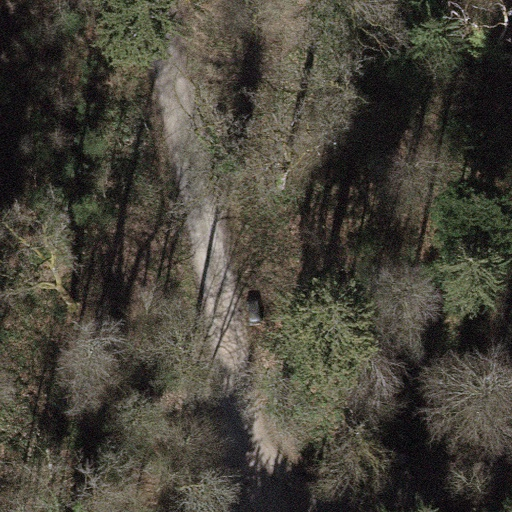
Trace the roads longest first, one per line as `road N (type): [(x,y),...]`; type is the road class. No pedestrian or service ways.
road 1 (track): [(255,511),(147,0)]
road 2 (track): [(361,511),(511,472)]
